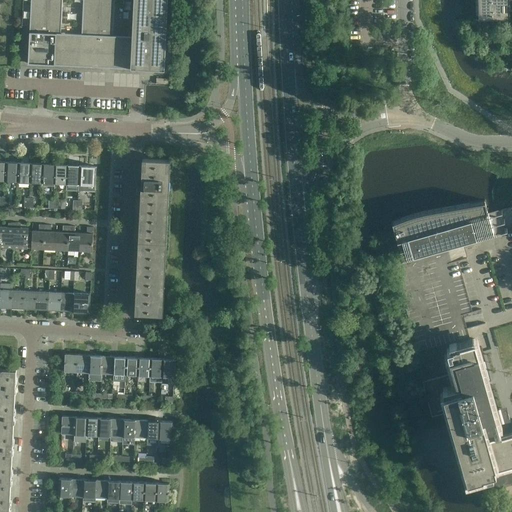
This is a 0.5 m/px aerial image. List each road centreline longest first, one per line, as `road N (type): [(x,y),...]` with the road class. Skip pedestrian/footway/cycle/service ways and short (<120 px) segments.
road 1 (secondary): [(250,171),(291,463)]
road 2 (unclassified): [(34,330),(123,328),(133,129)]
road 3 (secondary): [(326,452),(298,203)]
road 4 (unclassified): [(26,511),(34,330)]
road 5 (secondary): [(298,203),(335,145),(405,115)]
road 6 (secondary): [(405,115),(320,109),(288,75)]
road 7 (secondary): [(298,203),(288,75)]
